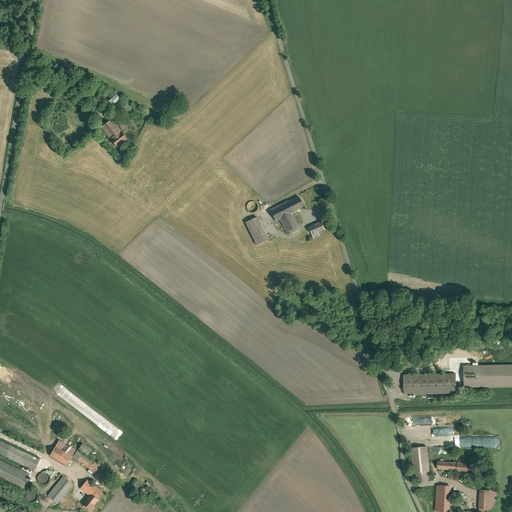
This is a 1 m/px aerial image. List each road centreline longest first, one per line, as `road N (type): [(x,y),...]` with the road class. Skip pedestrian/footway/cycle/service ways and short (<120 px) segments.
road 1 (unclassified): [(423,511),(267,0)]
road 2 (unclassified): [(0,199),(35,0)]
